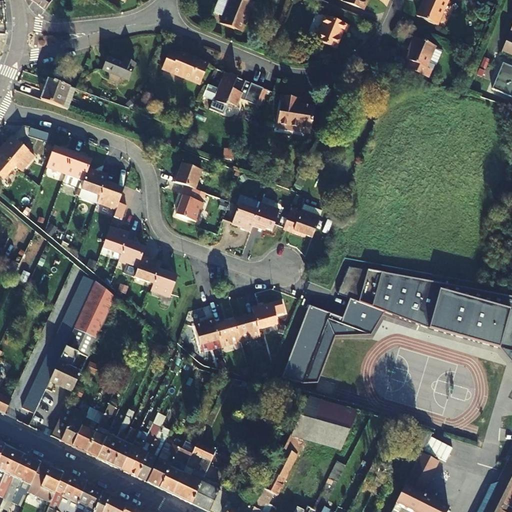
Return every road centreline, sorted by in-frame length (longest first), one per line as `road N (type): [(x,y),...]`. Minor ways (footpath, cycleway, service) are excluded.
road 1 (residential): [(0,105),(131,148),(149,173),(154,216),(173,239),(252,268),(290,264)]
road 2 (residential): [(155,13),(274,68),(306,74),(365,54),(398,0)]
road 3 (residential): [(174,511),(0,425)]
road 4 (residential): [(16,51),(47,51),(138,23)]
road 5 (residential): [(138,23),(55,29),(19,21)]
